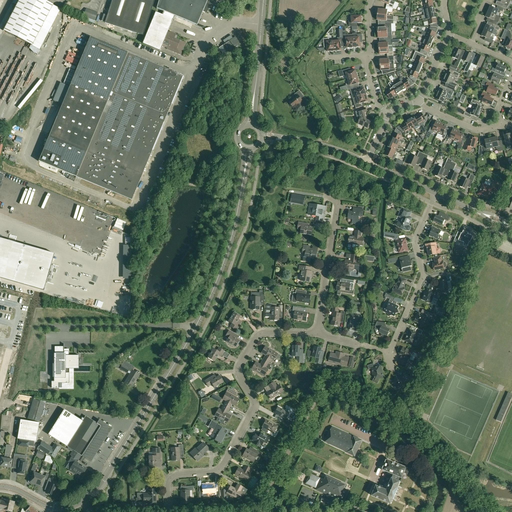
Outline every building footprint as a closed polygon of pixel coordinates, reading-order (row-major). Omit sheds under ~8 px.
[(39,49),(60,10),(41,0),(19,0),(3,30),(39,49)] [(104,14),(101,21),(143,35),(154,0),(112,0),(107,15),(104,14)] [(206,2),(207,1),(207,0),(158,0),(157,8),(197,25),(202,11),(207,13),(209,8),(210,9),(212,5),(206,2)] [(391,0),(380,0),(380,1),(387,4),(386,7),(393,8),(394,5),(395,1),(391,0)] [(432,0),(428,0),(425,1),(425,4),(424,4),(425,8),(419,9),(419,11),(434,8),(432,0)] [(510,1),(508,0),(497,0),(497,1),(502,4),(501,6),(507,9),(508,6),(506,5),(508,3),(506,2),(506,0),(508,0),(510,1)] [(497,6),(496,9),(489,6),(487,11),(496,15),(497,12),(500,13),(501,11),(502,12),(504,9),(497,6)] [(378,9),(378,14),(387,15),(387,12),(392,12),(393,8),(386,7),(386,10),(378,9)] [(83,17),(83,19),(94,23),(95,20),(95,21),(98,12),(86,8),(83,17)] [(497,22),(498,22),(499,20),(495,18),(496,15),(487,11),(484,16),(491,19),(490,22),(496,25),(497,22)] [(155,13),(142,44),(159,51),(161,46),(167,49),(166,49),(180,55),(185,43),(174,38),(176,34),(170,31),(169,33),(167,32),(172,19),(155,13)] [(385,24),(391,24),(393,24),(394,20),(394,18),(394,16),(387,16),(387,15),(378,14),(377,20),(385,21),(385,24)] [(349,26),(356,26),(356,23),(362,23),(361,16),(351,16),(352,21),(349,21),(349,26)] [(436,18),(423,20),(423,21),(424,22),(428,21),(429,25),(430,24),(430,27),(438,27),(436,18)] [(391,28),(391,24),(385,24),(385,26),(378,27),(378,32),(392,31),(391,28)] [(496,30),(498,30),(500,28),(493,25),(492,28),(486,25),(484,30),(492,34),(493,31),(495,32),(496,30)] [(438,28),(430,28),(429,30),(428,29),(427,33),(423,31),(422,33),(434,38),(438,28)] [(492,44),(494,41),(492,40),(493,38),(491,37),(492,34),(484,30),(481,36),(487,38),(485,41),(492,44)] [(378,38),(386,37),(386,40),(392,40),(392,31),(378,32),(378,38)] [(346,32),(342,32),(343,35),(343,43),(346,42),(347,48),(353,47),(352,34),(348,34),(346,32)] [(357,34),(357,33),(352,33),(352,34),(353,47),(360,47),(360,41),(363,41),(362,34),(357,34)] [(434,38),(422,33),(421,34),(425,36),(424,39),(432,42),(434,38)] [(223,45),(219,48),(224,56),(228,53),(238,46),(241,44),(235,37),(233,39),(230,35),(223,40),(225,44),(223,45)] [(338,41),(333,41),(334,51),(341,50),(341,45),(343,45),(343,43),(343,37),(341,37),(337,38),(338,41)] [(169,69),(169,70),(90,38),(70,86),(60,83),(53,100),(62,104),(39,161),(69,174),(68,179),(74,181),(76,177),(132,200),(183,76),(174,72),(174,71),(171,70),(172,70),(169,69)] [(328,52),(334,51),(333,41),(329,41),(329,38),(324,39),(324,46),(327,46),(328,52)] [(424,39),(422,38),(421,41),(418,40),(417,42),(420,43),(430,47),(432,42),(424,39)] [(379,43),(379,49),(393,48),(393,47),(392,40),(386,40),(386,43),(379,43)] [(430,47),(420,43),(419,45),(421,46),(420,49),(421,49),(420,52),(427,55),(430,47)] [(387,54),(387,56),(393,56),(393,52),(393,48),(379,49),(379,54),(387,54)] [(454,54),(453,57),(458,59),(456,62),(454,66),(457,68),(465,51),(462,49),(461,51),(456,49),(455,52),(454,51),(453,54),(454,54)] [(415,51),(412,59),(423,64),(426,56),(415,51)] [(467,52),(463,60),(468,63),(467,66),(466,66),(464,71),(467,73),(469,70),(470,67),(473,60),(476,54),(473,53),(472,54),(467,52)] [(470,67),(469,70),(472,71),(473,67),(476,68),(477,66),(480,67),(484,58),(478,55),(475,61),(473,60),(470,67)] [(380,59),(380,65),(394,64),(394,60),(393,56),(387,56),(387,59),(380,59)] [(413,65),(421,69),(423,64),(411,59),(410,61),(414,62),(413,65)] [(395,68),(394,68),(394,64),(380,65),(380,71),(388,70),(389,73),(396,71),(395,68)] [(504,73),(506,68),(503,66),(504,66),(501,64),(501,65),(498,64),(496,69),(493,67),(491,70),(504,76),(506,73),(504,73)] [(419,73),(421,69),(413,65),(412,68),(410,67),(409,69),(419,73)] [(346,75),(348,79),(357,76),(355,70),(350,72),(349,69),(342,71),(344,76),(346,75)] [(415,83),(419,73),(409,69),(408,71),(410,72),(409,75),(410,75),(409,78),(415,83)] [(457,78),(458,76),(459,74),(454,71),(453,74),(446,71),(444,76),(453,80),(455,77),(457,78)] [(491,81),(495,82),(499,84),(501,80),(502,80),(504,77),(492,72),(490,76),(491,79),(491,81)] [(355,87),(354,84),(359,83),(357,76),(348,79),(349,83),(346,84),(348,90),(363,85),(355,87)] [(454,90),(456,85),(452,83),(453,80),(444,76),(442,82),(449,85),(447,87),(454,90)] [(401,77),(400,78),(400,79),(406,89),(415,84),(409,78),(407,80),(406,79),(403,80),(401,77)] [(400,82),(397,84),(402,91),(406,89),(400,79),(398,80),(400,82)] [(483,80),(481,84),(486,86),(485,87),(488,88),(486,92),(492,94),(492,93),(496,95),(498,90),(492,87),(493,84),(483,80)] [(390,82),(388,83),(391,88),(388,89),(389,90),(386,92),(390,99),(397,94),(391,85),(390,82)] [(393,84),(391,85),(397,94),(402,91),(397,84),(394,86),(393,84)] [(348,90),(350,89),(353,99),(366,95),(364,88),(363,85),(348,90)] [(437,93),(446,97),(447,94),(452,96),(454,91),(447,88),(446,91),(439,88),(437,93)] [(297,110),(308,102),(299,91),(294,94),(296,97),(289,102),(293,108),(294,107),(297,110)] [(492,105),(494,100),(487,97),(489,94),(483,92),(481,97),(484,98),(482,102),(488,104),(488,103),(492,105)] [(446,104),(446,103),(446,102),(444,101),(446,97),(437,93),(434,99),(441,102),(440,104),(445,107),(446,104)] [(339,95),(334,99),(337,103),(343,99),(339,95)] [(356,108),(358,108),(364,106),(363,103),(368,101),(366,95),(353,99),(356,108)] [(473,106),(471,109),(481,113),(483,107),(476,105),(477,102),(470,99),(469,102),(471,102),(470,103),(470,105),(473,106)] [(357,119),(358,120),(360,120),(358,124),(368,128),(371,122),(366,120),(364,113),(367,112),(365,108),(358,110),(355,111),(357,119)] [(471,109),(469,114),(465,112),(463,115),(470,118),(472,115),(478,118),(481,113),(471,109)] [(414,117),(420,127),(423,125),(424,123),(422,121),(425,119),(421,113),(414,117)] [(414,127),(416,129),(420,127),(414,117),(410,120),(414,127)] [(411,129),(414,127),(410,120),(405,122),(412,133),(413,132),(411,129)] [(434,131),(437,133),(441,124),(436,121),(434,127),(431,126),(428,132),(433,133),(434,133),(434,131)] [(406,135),(409,133),(411,132),(412,133),(405,122),(397,127),(403,133),(405,131),(406,135)] [(442,135),(442,137),(444,139),(447,133),(444,132),(447,126),(441,124),(437,133),(442,135)] [(396,128),(392,137),(404,143),(405,141),(401,139),(402,136),(401,136),(402,133),(396,128)] [(449,138),(454,140),(458,131),(453,129),(451,134),(448,133),(445,139),(448,140),(449,138)] [(457,149),(460,150),(464,140),(461,139),(464,134),(458,131),(454,140),(458,142),(457,143),(458,145),(459,145),(457,149)] [(475,148),(478,138),(470,136),(468,144),(465,143),(464,149),(470,151),(471,147),(475,148)] [(403,142),(392,137),(390,142),(398,146),(399,143),(402,144),(403,142)] [(498,150),(499,151),(504,150),(502,142),(499,143),(497,137),(491,138),(493,148),(496,147),(496,149),(497,150),(498,150)] [(494,151),(493,148),(491,138),(485,140),(486,146),(483,147),(484,153),(494,151)] [(398,146),(390,142),(388,147),(398,151),(399,150),(397,149),(398,146)] [(396,150),(398,151),(388,147),(384,155),(394,159),(396,156),(394,155),(396,150)] [(419,166),(419,164),(424,154),(419,152),(417,157),(412,155),(408,163),(415,166),(416,164),(419,166)] [(422,165),(421,168),(428,171),(432,162),(427,160),(428,156),(424,154),(419,164),(422,165)] [(452,160),(448,158),(443,169),(441,168),(442,167),(442,166),(441,165),(440,164),(439,165),(434,175),(441,178),(442,176),(445,177),(446,176),(452,162),(452,160)] [(456,164),(452,162),(446,176),(449,177),(448,179),(454,182),(458,174),(453,171),(456,164)] [(475,176),(471,174),(468,180),(463,177),(459,186),(466,189),(467,187),(470,188),(475,176)] [(497,193),(501,185),(494,182),(492,183),(490,187),(484,184),(482,185),(478,193),(479,195),(487,198),(489,197),(492,191),(497,193)] [(304,196),(291,194),(289,202),(296,204),(297,202),(303,203),(304,196)] [(322,221),(322,220),(324,220),(325,214),(323,214),(323,211),(325,211),(326,206),(314,204),(313,209),(309,209),(308,215),(316,216),(316,220),(322,221)] [(349,211),(348,219),(352,219),(351,223),(359,224),(359,220),(358,220),(359,216),(362,217),(364,209),(357,208),(353,208),(353,212),(349,211)] [(411,212),(402,208),(400,213),(403,214),(397,227),(406,231),(407,230),(407,231),(409,231),(409,230),(410,230),(411,229),(411,228),(410,227),(409,226),(408,226),(412,218),(409,217),(411,212)] [(448,221),(450,217),(440,212),(438,216),(436,215),(433,221),(442,225),(445,220),(448,221)] [(311,235),(312,228),(304,227),(305,223),(298,222),(298,229),(301,229),(300,233),(311,235)] [(440,234),(441,231),(431,227),(429,230),(430,233),(429,236),(439,240),(441,236),(440,234)] [(362,246),(363,238),(360,238),(361,231),(355,230),(354,236),(349,236),(348,243),(362,246)] [(456,236),(454,241),(457,243),(458,240),(464,243),(463,245),(467,247),(468,245),(469,242),(470,242),(472,236),(468,234),(466,233),(466,232),(464,230),(462,233),(461,233),(458,232),(456,236)] [(0,238),(0,277),(44,291),(54,254),(0,238)] [(399,253),(408,251),(405,238),(396,240),(399,253)] [(426,245),(426,249),(427,249),(428,249),(429,255),(436,254),(436,253),(439,253),(440,252),(440,249),(439,249),(437,249),(436,243),(426,245)] [(303,261),(310,262),(311,258),(316,259),(317,252),(312,251),(312,249),(309,249),(309,246),(303,245),(302,252),(305,253),(305,257),(304,257),(303,261)] [(362,272),(363,266),(359,265),(360,262),(357,262),(357,260),(359,260),(360,256),(351,255),(351,261),(345,260),(344,268),(359,270),(358,271),(362,272)] [(410,267),(412,266),(410,260),(406,261),(405,257),(400,258),(403,272),(411,270),(410,267)] [(444,268),(446,267),(447,267),(446,263),(445,262),(443,263),(443,262),(442,262),(441,257),(434,258),(435,263),(433,264),(434,270),(444,268)] [(310,282),(312,272),(311,271),(311,267),(299,266),(298,270),(302,271),(300,280),(310,282)] [(403,287),(406,280),(400,277),(397,285),(396,284),(392,292),(393,292),(393,293),(396,294),(396,293),(401,295),(405,288),(403,287)] [(337,287),(337,290),(349,292),(350,290),(353,291),(354,281),(345,279),(345,283),(338,282),(338,283),(337,284),(336,286),(337,287)] [(449,293),(452,292),(451,283),(447,283),(447,280),(444,281),(443,280),(442,281),(440,281),(440,284),(439,287),(438,289),(440,291),(441,289),(441,290),(443,290),(445,291),(448,291),(449,293)] [(429,283),(427,288),(422,299),(427,301),(427,302),(428,303),(429,304),(429,303),(430,304),(431,303),(433,298),(438,300),(437,294),(435,293),(436,291),(434,290),(436,288),(435,286),(429,283)] [(293,293),(292,301),(293,302),(296,303),(297,302),(297,301),(309,303),(311,295),(304,294),(304,291),(296,290),(296,293),(293,293)] [(64,297),(59,297),(59,309),(108,308),(108,300),(108,298),(106,298),(106,301),(105,301),(105,299),(103,299),(103,297),(111,297),(111,295),(95,295),(95,293),(64,293),(64,297)] [(397,309),(399,306),(396,305),(397,302),(394,300),(395,297),(386,293),(385,297),(390,299),(389,302),(387,305),(384,306),(386,309),(384,312),(387,313),(389,316),(391,315),(394,316),(396,313),(399,312),(397,309)] [(263,304),(264,295),(259,295),(259,297),(251,297),(250,309),(259,310),(259,304),(263,304)] [(282,314),(282,305),(279,305),(279,308),(270,307),(270,309),(265,309),(265,317),(270,317),(270,320),(279,320),(279,314),(282,314)] [(306,321),(308,313),(301,311),(302,308),(301,307),(297,306),(297,307),(293,306),(293,310),(295,311),(294,319),(306,321)] [(344,320),(345,312),(341,311),(341,314),(337,313),(338,308),(334,307),(333,309),(332,309),(332,312),(333,313),(331,325),(339,326),(340,320),(344,320)] [(422,309),(421,313),(418,312),(417,315),(415,316),(416,318),(414,321),(417,322),(418,325),(420,324),(423,325),(426,318),(429,319),(430,317),(432,318),(434,314),(422,309)] [(236,330),(239,325),(236,323),(240,316),(233,313),(228,322),(232,324),(230,327),(236,330)] [(357,329),(359,315),(351,314),(348,329),(352,330),(352,328),(357,329)] [(384,335),(387,336),(388,334),(389,333),(389,332),(390,330),(384,327),(385,323),(377,321),(375,327),(374,329),(376,333),(379,332),(381,333),(382,336),(384,335)] [(409,329),(404,341),(409,343),(410,341),(414,343),(418,333),(421,335),(423,331),(417,328),(415,332),(409,329)] [(235,347),(239,340),(233,337),(234,334),(229,331),(226,336),(229,338),(226,342),(235,347)] [(278,359),(280,356),(265,346),(261,353),(265,355),(262,360),(268,363),(271,359),(273,360),(275,357),(278,359)] [(303,360),(303,354),(300,354),(300,346),(292,346),(292,356),(296,356),(296,360),(303,360)] [(321,364),(323,356),(320,356),(322,348),(315,346),(313,352),(308,350),(308,357),(312,357),(313,357),(316,358),(315,362),(321,364)] [(213,349),(208,357),(214,361),(218,355),(220,357),(221,355),(224,351),(219,348),(217,351),(213,349)] [(410,359),(413,352),(403,348),(400,355),(401,356),(398,363),(405,366),(408,359),(410,359)] [(51,381),(51,388),(62,388),(62,383),(69,383),(69,369),(79,369),(79,355),(68,355),(68,352),(63,352),(63,354),(54,354),(54,381),(51,381)] [(346,366),(349,358),(344,356),(344,354),(337,352),(336,355),(331,353),(329,361),(346,366)] [(272,366),(268,363),(262,360),(260,364),(255,362),(251,368),(264,376),(268,369),(270,370),(271,368),(272,369),(273,367),(272,366)] [(134,384),(139,375),(130,369),(132,365),(124,361),(119,369),(127,373),(128,371),(131,372),(124,383),(132,387),(133,387),(135,384),(134,384)] [(379,379),(384,377),(380,365),(375,367),(374,364),(368,366),(369,369),(371,369),(374,378),(372,381),(377,384),(379,381),(379,379)] [(412,384),(414,378),(404,374),(402,377),(401,378),(396,376),(392,383),(394,384),(394,385),(394,386),(394,387),(395,388),(397,389),(398,389),(399,388),(400,388),(400,387),(404,388),(407,382),(412,384)] [(214,387),(223,382),(219,376),(213,380),(211,377),(204,381),(208,386),(212,384),(214,387)] [(278,384),(276,381),(274,382),(268,385),(271,390),(267,393),(271,399),(283,391),(279,385),(277,386),(276,385),(278,384)] [(237,393),(228,388),(222,399),(227,401),(224,406),(229,409),(231,404),(235,406),(239,399),(235,397),(237,393)] [(511,395),(506,393),(495,419),(501,422),(511,397),(511,395)] [(45,403),(33,400),(28,419),(39,422),(45,403)] [(214,416),(218,418),(217,421),(222,424),(224,421),(227,422),(231,416),(226,413),(229,409),(224,406),(221,411),(218,409),(214,416)] [(286,418),(289,413),(278,406),(274,413),(280,416),(279,420),(284,422),(283,424),(290,427),(292,422),(286,418)] [(64,409),(48,434),(68,447),(67,448),(73,451),(70,455),(72,456),(78,459),(81,455),(91,462),(113,428),(99,420),(97,424),(85,416),(82,421),(64,409)] [(274,433),(278,426),(264,419),(263,422),(264,423),(262,427),(274,433)] [(39,423),(20,420),(17,439),(36,442),(39,423)] [(210,436),(215,439),(214,440),(220,443),(227,431),(217,425),(217,424),(211,421),(208,426),(214,429),(210,436)] [(355,456),(362,440),(354,436),(354,437),(332,428),(326,442),(347,452),(346,452),(355,456)] [(266,443),(269,438),(263,434),(261,437),(255,434),(252,440),(254,441),(253,444),(259,447),(261,445),(263,442),(266,443)] [(60,447),(55,444),(52,448),(41,441),(38,447),(53,457),(60,447)] [(197,461),(202,457),(202,456),(201,456),(208,449),(203,443),(199,447),(198,446),(190,453),(197,461)] [(0,466),(5,467),(9,447),(8,447),(8,445),(6,445),(4,458),(2,458),(0,466)] [(179,454),(183,453),(183,445),(179,445),(179,447),(171,448),(172,461),(180,460),(179,454)] [(149,467),(156,467),(156,459),(160,459),(160,448),(152,448),(152,456),(148,456),(149,467)] [(259,456),(261,453),(253,449),(252,452),(246,449),(242,456),(253,462),(257,455),(259,456)] [(51,457),(46,455),(44,460),(52,463),(53,461),(51,458),(51,457)] [(24,471),(25,470),(26,470),(27,462),(19,460),(20,457),(14,456),(13,465),(18,466),(17,473),(24,474),(24,472),(25,472),(25,471),(24,471)] [(78,459),(72,456),(69,462),(73,465),(69,470),(74,473),(76,471),(82,475),(86,469),(76,463),(78,459)] [(372,496),(391,504),(400,482),(398,481),(400,477),(402,478),(404,473),(407,474),(409,469),(391,461),(390,460),(388,460),(386,460),(385,462),(386,463),(384,467),(383,467),(383,469),(383,471),(385,471),(386,471),(394,475),(392,478),(389,485),(385,483),(383,489),(376,486),(372,496)] [(37,466),(34,464),(29,475),(31,476),(32,477),(30,482),(31,482),(31,483),(36,485),(40,474),(34,472),(37,466)] [(248,473),(251,468),(245,465),(243,470),(238,467),(234,474),(247,481),(251,474),(248,473)] [(45,476),(40,474),(36,485),(40,487),(40,486),(41,486),(44,479),(47,480),(49,474),(46,473),(45,476)] [(311,474),(306,484),(316,488),(316,487),(317,488),(317,490),(342,501),(347,490),(344,489),(346,486),(346,485),(345,485),(327,476),(326,476),(326,477),(325,480),(322,478),(321,479),(320,479),(320,478),(311,474)] [(49,486),(46,493),(48,494),(48,495),(51,496),(52,495),(53,496),(55,492),(56,492),(57,489),(56,489),(57,486),(50,484),(52,479),(49,478),(47,485),(49,486)] [(202,490),(199,490),(200,499),(203,499),(203,503),(210,502),(209,493),(215,493),(216,496),(219,496),(219,489),(215,489),(215,484),(202,485),(202,490)] [(245,495),(247,490),(243,487),(237,484),(235,489),(230,486),(228,489),(224,489),(224,496),(227,496),(230,496),(231,495),(239,499),(242,494),(245,495)] [(189,490),(193,490),(193,486),(185,486),(185,490),(180,490),(181,504),(189,503),(189,490)] [(149,503),(156,502),(155,488),(148,488),(148,494),(142,494),(143,502),(149,502),(149,503)] [(12,511),(14,502),(6,500),(5,502),(0,500),(0,510),(3,511),(3,509),(12,511)]
